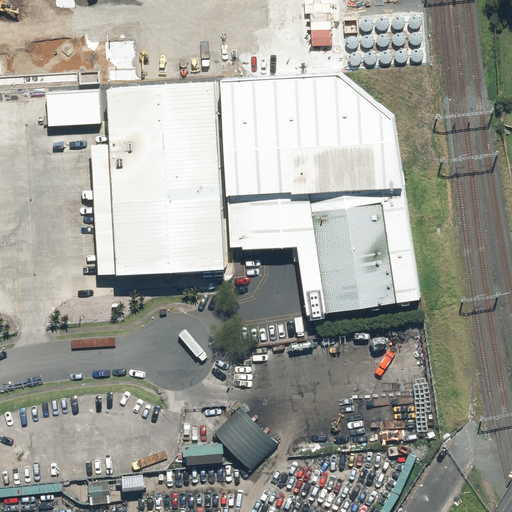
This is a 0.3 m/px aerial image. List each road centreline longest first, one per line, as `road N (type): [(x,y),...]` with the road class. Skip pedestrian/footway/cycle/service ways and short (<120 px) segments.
road 1 (unknown): [(0,456),(159,437),(198,382),(179,334),(275,281),(275,237)]
road 2 (unknown): [(22,356),(32,305),(6,173)]
road 3 (unclassified): [(179,334),(0,361)]
